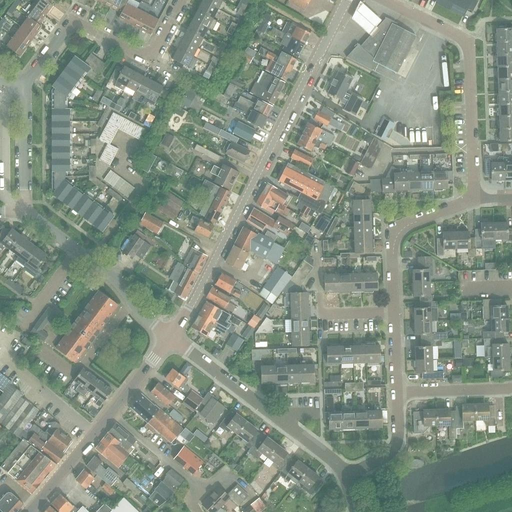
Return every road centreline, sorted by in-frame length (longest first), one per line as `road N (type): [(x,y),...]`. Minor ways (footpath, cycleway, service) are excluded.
road 1 (tertiary): [(168,334),(343,0)]
road 2 (unclassified): [(479,198),(471,44),(382,0)]
road 3 (residential): [(340,467),(168,334)]
road 4 (residential): [(394,312),(393,233),(479,198)]
road 5 (residential): [(126,300),(113,276),(24,209)]
road 6 (residential): [(93,435),(5,359),(0,343)]
road 7 (residential): [(40,343),(73,369),(126,300)]
road 8 (tertiary): [(93,435),(168,334)]
road 9 (residential): [(24,209),(23,88)]
